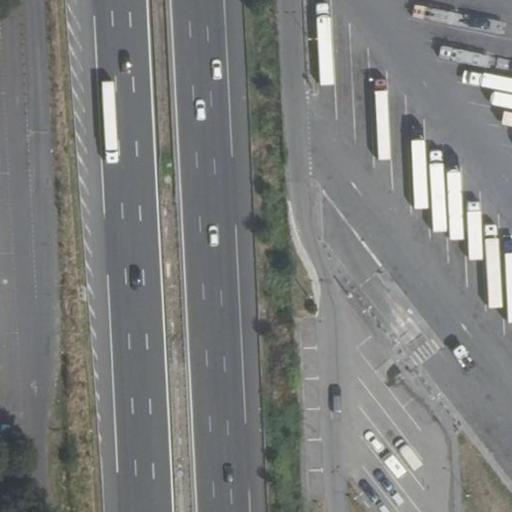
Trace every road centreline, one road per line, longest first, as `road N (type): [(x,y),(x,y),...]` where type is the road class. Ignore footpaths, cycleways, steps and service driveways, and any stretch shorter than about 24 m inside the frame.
road 1 (motorway): [(112,0),(136,511)]
road 2 (motorway): [(222,511),(199,0)]
